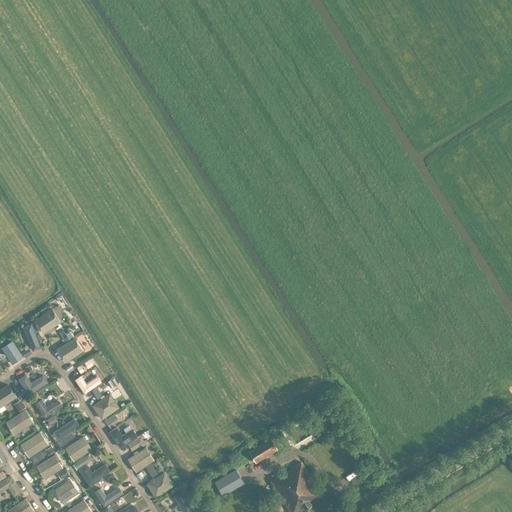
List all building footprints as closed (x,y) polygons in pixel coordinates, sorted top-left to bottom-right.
[(51,309),(35,320),(43,333),(60,321),(51,309)] [(31,326),(24,329),(33,350),(40,347),(31,326)] [(63,329),(59,331),(65,341),(73,336),(69,330),(65,332),(63,329)] [(57,349),(65,361),(82,350),(74,338),(57,349)] [(12,341),(2,348),(12,363),(22,356),(12,341)] [(30,354),(27,349),(22,352),(25,357),(30,354)] [(84,362),(88,367),(92,364),(89,359),(84,362)] [(69,363),(64,366),(68,371),(73,368),(69,363)] [(27,390),(23,393),(26,398),(30,395),(29,394),(47,381),(43,375),(31,383),(26,374),(19,379),(27,390)] [(75,380),(84,393),(101,382),(97,376),(86,383),(81,375),(75,380)] [(0,406),(16,396),(8,384),(0,389),(0,406)] [(93,405),(102,418),(118,407),(110,393),(93,405)] [(61,406),(58,399),(47,406),(42,399),(36,403),(45,417),(61,406)] [(22,402),(15,406),(19,411),(25,407),(22,402)] [(25,409),(6,421),(15,434),(33,422),(25,409)] [(118,418),(114,413),(105,420),(108,425),(118,418)] [(47,420),(50,425),(57,420),(53,415),(47,420)] [(74,418),(54,432),(58,438),(78,425),(74,418)] [(120,446),(136,435),(132,429),(122,435),(116,427),(110,431),(120,446)] [(29,456),(48,444),(40,432),(21,444),(29,456)] [(136,436),(127,443),(132,450),(139,445),(138,444),(141,443),(136,436)] [(74,460),(91,449),(83,437),(66,448),(74,460)] [(256,448),(251,450),(251,453),(257,461),(262,458),(263,459),(278,450),(271,438),(255,447),(256,448)] [(55,451),(52,446),(45,450),(48,455),(55,451)] [(153,460),(145,447),(128,458),(136,471),(153,460)] [(62,467),(54,454),(37,465),(45,478),(62,467)] [(73,464),(76,469),(86,462),(83,457),(73,464)] [(301,461),(270,481),(290,511),(297,511),(322,496),(301,461)] [(79,469),(89,484),(110,470),(105,464),(92,472),(86,464),(79,469)] [(151,464),(146,467),(152,477),(157,473),(151,464)] [(59,471),(63,477),(69,473),(65,467),(59,471)] [(215,480),(223,494),(244,482),(236,468),(215,480)] [(355,482),(365,476),(360,468),(350,474),(355,482)] [(155,496),(172,485),(164,472),(154,479),(153,478),(150,480),(151,481),(147,483),(155,496)] [(115,477),(112,473),(107,476),(110,481),(115,477)] [(10,475),(0,481),(0,491),(8,486),(14,495),(20,491),(10,475)] [(79,492),(70,479),(55,489),(63,502),(79,492)] [(95,492),(104,505),(122,493),(118,487),(106,495),(101,488),(95,492)] [(181,492),(175,496),(184,511),(187,511),(192,509),(181,492)] [(26,498),(9,509),(10,511),(31,511),(34,511),(26,498)] [(91,511),(92,511),(83,499),(68,509),(70,511),(91,511)]
